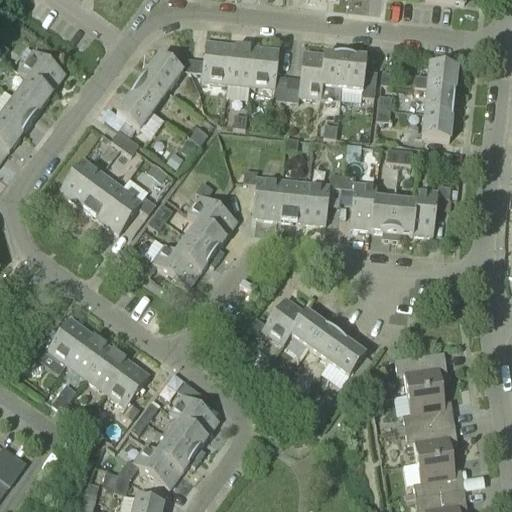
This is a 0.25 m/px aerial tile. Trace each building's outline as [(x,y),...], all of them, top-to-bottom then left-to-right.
[(464,0),(424,0),(424,4),(463,8),(464,0)] [(0,48),(0,64),(1,65),(8,55),(0,48)] [(202,67),(178,64),(182,77),(201,79),(200,87),(225,89),(229,50),(204,48),(202,67)] [(253,53),(229,50),(225,89),(249,92),(253,53)] [(273,95),(272,106),(285,107),(286,94),(274,93),(278,55),(253,53),(249,92),(273,95)] [(322,59),(322,60),(317,104),(320,105),(339,107),(340,94),(344,54),(336,54),(335,60),(322,59)] [(373,104),(376,78),(364,77),(365,64),(353,63),(353,55),(344,54),(340,94),(361,96),(361,102),(373,104)] [(50,98),(64,79),(33,56),(19,75),(50,98)] [(317,104),(322,60),(302,58),(299,85),(287,85),(286,94),(285,107),(297,108),(298,102),(317,104)] [(182,77),(178,64),(173,70),(159,60),(144,80),(167,97),(182,77)] [(412,93),(426,95),(454,97),(456,73),(429,70),(427,83),(413,81),(412,93)] [(50,98),(19,75),(17,77),(27,85),(14,103),(36,119),(51,99),(50,98)] [(394,80),(381,79),(379,91),(392,93),(394,80)] [(153,116),(167,97),(144,80),(130,100),(153,116)] [(454,97),(426,95),(423,119),(451,122),(454,97)] [(138,136),(153,116),(130,100),(115,120),(125,127),(110,147),(130,162),(138,151),(128,144),(135,134),(138,136)] [(390,115),(391,103),(378,101),(377,114),(390,115)] [(0,123),(22,139),(36,119),(14,103),(0,122),(0,123)] [(285,107),(272,106),(271,115),(284,117),(285,107)] [(390,115),(377,114),(375,126),(388,128),(390,115)] [(451,122),(423,119),(421,143),(448,146),(451,122)] [(245,135),(246,122),(233,121),(232,133),(245,135)] [(0,154),(6,159),(7,159),(22,139),(0,123),(0,154)] [(335,144),(336,139),(337,132),(324,130),(322,143),(335,144)] [(199,151),(207,141),(196,133),(189,143),(199,151)] [(335,144),(343,144),(343,140),(343,136),(340,133),(337,133),(336,139),(335,144)] [(296,158),(298,145),(285,144),(283,157),(296,158)] [(190,161),(196,151),(187,146),(181,156),(190,161)] [(398,169),(399,156),(387,155),(385,167),(398,169)] [(399,156),(398,169),(410,170),(412,157),(399,156)] [(165,167),(175,174),(182,164),(173,157),(165,167)] [(58,196),(78,211),(101,179),(81,165),(58,196)] [(151,169),(147,175),(158,184),(163,178),(151,169)] [(251,222),(276,225),(280,186),(256,183),(256,177),(244,176),(242,189),(255,190),(251,222)] [(101,179),(78,211),(98,225),(121,194),(101,179)] [(304,189),(300,228),(325,230),(329,193),(341,194),(342,181),(330,180),(328,191),(304,189)] [(349,233),(369,235),(373,191),(354,189),(355,183),(342,181),(341,194),(353,195),(352,205),(349,233)] [(280,186),(276,225),(300,228),(304,189),(280,186)] [(188,217),(224,244),(236,227),(205,205),(212,195),(202,187),(194,198),(200,202),(188,217)] [(389,245),(394,206),(375,204),(376,191),(373,191),(369,235),(368,236),(381,238),(381,244),(389,245)] [(436,198),(417,196),(412,240),(432,242),(436,204),(448,205),(450,193),(437,191),(436,198)] [(121,194),(98,225),(118,240),(137,214),(147,221),(155,211),(144,203),(141,208),(121,194)] [(341,194),(340,203),(352,205),(353,195),(341,194)] [(412,241),(412,240),(417,196),(414,195),(413,208),(394,206),(389,245),(398,247),(399,239),(412,241)] [(161,210),(154,220),(164,227),(172,217),(161,210)] [(224,244),(188,217),(186,220),(197,227),(186,243),(218,266),(223,259),(217,255),(225,244),(224,244)] [(157,237),(164,227),(154,220),(147,230),(157,237)] [(504,232),(503,238),(503,244),(503,250),(510,250),(511,233),(504,232)] [(218,266),(186,243),(174,258),(164,251),(163,253),(199,279),(207,269),(213,273),(218,266)] [(149,281),(156,272),(187,295),(199,279),(163,253),(151,269),(146,265),(139,274),(149,281)] [(261,336),(280,350),(303,318),(284,304),(265,330),(255,323),(248,333),(258,341),(261,336)] [(304,317),(303,318),(280,350),(282,351),(290,341),(308,354),(324,332),(304,317)] [(46,356),(66,370),(89,339),(69,324),(50,351),(40,343),(32,354),(42,361),(46,356)] [(324,332),(308,354),(328,368),(344,346),(324,332)] [(109,353),(89,339),(66,370),(85,385),(109,353)] [(364,361),(344,346),(328,368),(348,383),(364,361)] [(128,368),(109,353),(85,385),(105,399),(128,368)] [(406,400),(441,395),(439,382),(446,381),(443,359),(394,366),(396,381),(403,380),(406,400)] [(148,382),(128,368),(105,399),(125,414),(121,419),(131,426),(139,416),(129,408),(148,382)] [(263,377),(256,387),(266,395),(274,384),(263,377)] [(170,417),(206,444),(217,427),(196,412),(202,403),(183,388),(176,398),(181,401),(170,417)] [(57,401),(53,406),(50,410),(60,417),(67,408),(74,397),(64,390),(56,401),(57,401)] [(443,409),(441,395),(406,400),(409,420),(402,421),(404,436),(453,428),(450,408),(443,409)] [(293,414),(301,404),(300,403),(291,397),(283,407),(293,414)] [(304,398),(300,403),(301,404),(293,414),(304,422),(311,411),(315,405),(304,398)] [(71,426),(78,416),(67,408),(60,417),(71,426)] [(157,414),(149,409),(140,423),(147,428),(157,414)] [(206,444),(170,417),(168,419),(179,427),(167,443),(199,466),(205,459),(199,455),(206,444)] [(140,423),(130,436),(137,441),(147,428),(140,423)] [(416,469),(451,464),(449,450),(456,449),(453,428),(404,436),(405,440),(406,450),(413,449),(416,469)] [(199,466),(167,443),(156,458),(146,450),(144,453),(180,479),(181,479),(188,469),(194,473),(199,466)] [(168,495),(180,479),(144,453),(133,468),(128,465),(117,480),(112,498),(125,501),(129,486),(138,473),(168,495)] [(14,461),(7,472),(18,479),(25,469),(20,466),(14,461)] [(453,477),(451,464),(416,469),(419,489),(412,490),(414,504),(463,497),(460,476),(453,477)] [(0,481),(0,504),(18,479),(7,472),(0,481)] [(95,501),(97,491),(89,490),(87,499),(95,501)] [(465,511),(463,497),(414,504),(415,511),(465,511)] [(133,511),(161,511),(162,510),(135,503),(133,511)]
